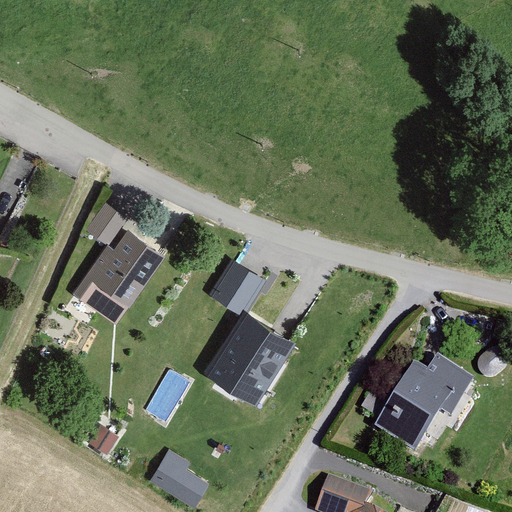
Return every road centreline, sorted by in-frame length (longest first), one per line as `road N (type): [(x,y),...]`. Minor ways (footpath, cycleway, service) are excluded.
road 1 (residential): [(425,277),(199,201),(0,94)]
road 2 (residential): [(271,511),(425,277)]
